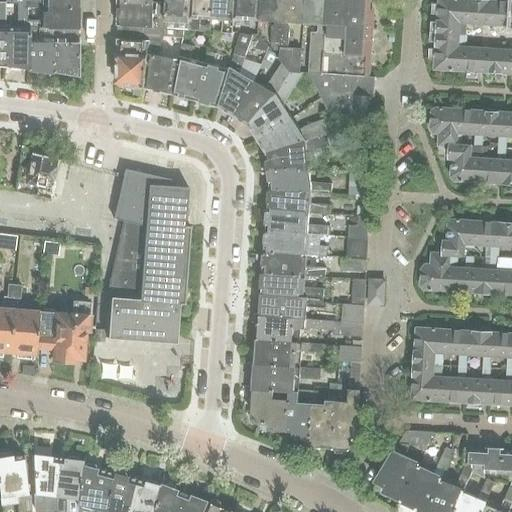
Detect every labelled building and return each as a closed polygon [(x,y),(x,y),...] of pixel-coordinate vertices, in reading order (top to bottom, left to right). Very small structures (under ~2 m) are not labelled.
[(18,21),(6,21),(6,66),(29,69),(29,37),(30,37),(30,28),(32,28),(32,21),(27,21),(27,14),(25,14),(24,0),(11,0),(12,4),(18,4),(18,21)] [(164,28),(166,0),(154,0),(154,5),(154,28),(164,28)] [(190,0),(166,0),(164,28),(164,37),(184,38),(184,31),(189,31),(190,0)] [(190,0),(189,31),(200,32),(200,26),(201,19),(211,20),(212,0),(190,0)] [(233,33),(233,19),(234,0),(212,0),(211,20),(223,21),(223,32),(233,33)] [(234,0),(233,19),(252,21),(251,33),(254,34),(260,34),(261,21),(259,21),(260,0),(234,0)] [(260,0),(259,21),(261,21),(275,22),(274,25),(272,26),(271,43),(280,43),(282,0),(260,0)] [(282,0),(280,43),(280,51),(279,60),(282,63),(290,73),(301,73),(302,49),(288,48),(290,27),(289,27),(289,23),(303,24),(304,0),(282,0)] [(326,0),(304,0),(303,24),(317,25),(316,33),(312,33),(309,75),(310,75),(321,75),(323,52),(324,38),(326,0)] [(326,0),(324,38),(323,52),(321,75),(344,77),(349,0),(326,0)] [(370,0),(349,0),(344,77),(369,78),(370,71),(373,17),(369,17),(370,0)] [(465,23),(467,0),(462,0),(439,0),(438,34),(466,35),(467,24),(475,25),(475,24),(465,23)] [(481,36),(490,37),(491,25),(489,25),(491,2),(490,2),(490,3),(486,3),(486,2),(467,0),(465,23),(475,24),(475,25),(482,25),(481,36)] [(118,26),(128,26),(154,28),(154,5),(118,2),(118,26)] [(491,25),(490,37),(491,26),(506,27),(505,38),(511,38),(511,4),(510,4),(510,3),(491,2),(489,25),(491,25)] [(53,29),(76,29),(77,29),(78,29),(77,28),(77,24),(78,24),(78,8),(77,8),(42,7),(42,8),(42,15),(37,15),(37,21),(32,21),(32,28),(42,29),(53,29)] [(118,26),(117,51),(149,53),(151,41),(150,41),(151,37),(163,39),(164,37),(164,28),(154,28),(128,26),(118,26)] [(53,72),(53,29),(42,29),(32,28),(30,28),(30,37),(29,37),(29,69),(28,70),(53,73),(53,72)] [(53,29),(53,72),(77,76),(78,37),(77,37),(77,29),(76,29),(53,29)] [(233,116),(254,80),(241,73),(249,48),(254,34),(251,33),(239,33),(235,47),(236,47),(230,70),(218,107),(233,116)] [(254,34),(249,48),(266,54),(269,47),(260,37),(260,36),(260,34),(254,34)] [(435,69),(462,70),(463,47),(473,48),(473,47),(474,47),(474,36),(466,35),(438,34),(435,69)] [(463,47),(462,70),(486,72),(487,49),(489,49),(490,37),(481,36),(481,47),(474,47),(473,47),(473,48),(463,47)] [(172,94),(174,85),(179,59),(155,55),(156,51),(160,52),(163,39),(151,37),(150,41),(151,41),(149,53),(146,88),(172,94)] [(487,49),(486,72),(510,73),(511,40),(511,38),(505,38),(505,49),(489,48),(490,37),(489,49),(487,49)] [(271,43),(271,47),(274,51),(280,51),(280,43),(271,43)] [(182,44),(179,59),(174,85),(172,94),(196,100),(205,62),(204,62),(190,59),(194,46),(182,44)] [(132,87),(133,86),(146,88),(149,53),(117,51),(117,78),(119,78),(119,80),(120,79),(123,83),(122,84),(123,84),(123,85),(132,87)] [(205,62),(196,100),(218,107),(230,70),(214,65),(217,53),(208,51),(204,62),(205,62)] [(254,80),(233,116),(248,125),(277,94),(290,73),(282,63),(266,87),(254,80)] [(277,94),(248,125),(257,139),(292,117),(284,105),(302,75),(301,74),(301,73),(290,73),(277,94)] [(321,75),(310,75),(329,116),(333,124),(363,126),(373,126),(374,97),(375,78),(369,78),(344,77),(321,75)] [(450,146),(457,146),(472,147),(472,145),(458,144),(459,134),(457,134),(459,110),(437,109),(432,113),(431,128),(435,128),(435,133),(440,133),(440,145),(450,146)] [(491,136),(491,135),(481,135),(483,112),(459,110),(457,134),(459,134),(475,135),(474,148),(482,148),(482,147),(483,135),(491,136)] [(481,135),(491,135),(491,136),(499,136),(498,148),(506,149),(507,137),(506,136),(505,136),(507,113),(483,112),(481,135)] [(300,130),(292,117),(257,139),(267,154),(267,153),(268,153),(306,140),(327,134),(325,126),(333,124),(329,116),(308,125),(300,130)] [(331,146),(327,134),(306,140),(268,153),(269,157),(267,158),(269,171),(310,170),(308,151),(314,150),(331,146)] [(450,146),(449,158),(453,159),(452,176),(455,181),(478,182),(480,159),(486,159),(486,158),(481,157),(471,157),(472,147),(457,146),(450,146)] [(486,158),(486,159),(480,159),(478,182),(502,183),(503,160),(505,161),(505,159),(506,149),(498,148),(497,158),(487,158),(486,158)] [(59,160),(60,159),(57,159),(57,161),(49,159),(50,157),(32,154),(26,180),(17,178),(15,192),(50,199),(50,197),(52,198),(52,197),(51,196),(58,161),(59,161),(59,160)] [(511,184),(511,159),(505,159),(505,161),(503,160),(502,183),(511,184)] [(186,219),(188,188),(170,186),(171,180),(133,171),(133,172),(125,170),(123,178),(122,179),(116,209),(114,219),(123,221),(105,299),(107,299),(111,299),(108,338),(176,344),(177,335),(179,304),(184,305),(190,227),(183,226),(184,219),(186,219)] [(312,192),(331,193),(332,184),(311,183),(310,170),(269,171),(270,184),(270,189),(312,192)] [(348,195),(348,196),(357,196),(369,197),(370,175),(349,174),(348,195)] [(330,214),(330,205),(311,204),(312,192),(270,189),(268,210),(310,213),(330,214)] [(357,196),(357,216),(359,216),(369,217),(369,197),(357,196)] [(268,210),(267,230),(321,234),(330,235),(330,227),(309,225),(310,213),(268,210)] [(347,236),(368,238),(369,217),(359,216),(357,216),(356,216),(355,227),(346,227),(345,236),(347,236)] [(474,245),(476,222),(453,221),(449,224),(448,242),(444,242),(443,255),(450,255),(465,256),(465,245),(481,247),(481,245),(474,245)] [(481,245),(481,247),(493,247),(492,258),(499,258),(500,247),(498,246),(499,224),(476,222),(474,245),(481,245)] [(511,224),(499,224),(498,246),(500,247),(511,248),(511,224)] [(307,255),(326,256),(327,248),(320,247),(321,234),(267,230),(265,252),(307,255)] [(346,258),(367,259),(368,238),(347,236),(346,258)] [(47,242),(46,252),(58,254),(59,244),(47,242)] [(306,276),(325,277),(325,268),(306,267),(307,255),(265,252),(263,272),(306,276)] [(450,255),(443,255),(433,254),(432,266),(426,265),(426,270),(423,269),(422,285),(425,289),(448,291),(449,268),(456,268),(457,257),(464,257),(465,256),(450,255)] [(346,258),(341,257),(340,271),(366,273),(367,259),(346,258)] [(449,268),(448,291),(471,292),(473,269),(483,270),(483,269),(473,268),(474,258),(467,257),(466,268),(456,268),(449,268)] [(498,271),(499,258),(492,258),(491,270),(483,269),(483,270),(473,269),(471,292),(495,293),(496,270),(498,271)] [(511,294),(511,259),(499,258),(498,271),(496,270),(495,293),(511,294)] [(262,294),(324,299),(324,289),(305,288),(306,276),(263,272),(262,294)] [(351,305),(365,306),(366,280),(353,279),(351,305)] [(384,305),(385,281),(383,281),(383,282),(373,282),(373,281),(371,281),(370,304),(372,304),(372,303),(382,304),(383,304),(384,305)] [(0,307),(0,357),(2,357),(2,351),(9,352),(9,358),(13,309),(13,303),(14,285),(7,285),(6,297),(3,297),(2,307),(0,307)] [(262,294),(260,316),(306,319),(307,307),(323,308),(324,299),(262,294)] [(72,313),(40,311),(38,311),(36,348),(53,350),(53,360),(73,361),(73,359),(83,360),(85,333),(90,333),(91,315),(91,303),(73,301),(72,313)] [(365,306),(351,305),(343,304),(341,322),(354,323),(364,324),(364,319),(365,306)] [(35,354),(36,348),(38,311),(13,309),(9,358),(10,352),(16,352),(16,358),(31,360),(31,354),(35,354)] [(259,340),(300,343),(301,329),(332,331),(333,321),(306,319),(260,316),(259,324),(260,324),(260,326),(257,329),(257,334),(259,337),(259,340)] [(332,331),(332,335),(362,337),(363,337),(364,324),(354,323),(341,322),(333,321),(332,331)] [(444,354),(445,331),(417,329),(415,364),(442,365),(443,355),(451,356),(451,354),(444,354)] [(96,330),(95,342),(104,342),(105,330),(96,330)] [(451,354),(451,356),(460,356),(460,367),(468,367),(468,357),(469,355),(467,355),(469,332),(445,331),(444,354),(451,354)] [(467,355),(469,355),(468,357),(484,358),(483,368),(490,368),(492,333),(469,332),(467,355)] [(511,334),(492,333),(490,368),(491,358),(508,359),(508,369),(511,369),(511,334)] [(256,365),(301,368),(301,352),(322,354),(323,345),(300,343),(259,340),(258,340),(257,351),(255,353),(254,359),(256,361),(256,365)] [(351,362),(361,363),(362,347),(340,346),(338,362),(351,362)] [(361,363),(351,362),(349,390),(359,391),(361,363)] [(442,365),(415,364),(413,399),(440,401),(442,378),(442,377),(441,377),(442,365)] [(273,391),(289,392),(299,393),(300,379),(321,380),(321,369),(301,368),(256,365),(255,365),(255,376),(252,375),(251,386),(254,386),(254,390),(273,391)] [(456,378),(450,378),(442,378),(440,401),(464,402),(466,379),(467,379),(468,367),(460,367),(459,367),(459,370),(456,370),(456,378)] [(467,379),(466,379),(464,402),(488,403),(490,368),(483,368),(483,380),(467,379)] [(490,368),(488,403),(511,405),(511,402),(511,369),(508,369),(507,381),(490,380),(490,368)] [(325,404),(313,404),(309,445),(312,446),(315,448),(320,449),(323,446),(333,447),(333,449),(337,402),(338,385),(330,385),(329,401),(325,401),(325,404)] [(273,391),(254,390),(253,415),(251,415),(250,419),(254,424),(259,424),(259,422),(264,423),(265,423),(270,423),(270,428),(273,429),(273,432),(283,432),(284,429),(286,429),(289,401),(273,400),(273,391)] [(357,437),(359,391),(349,390),(347,403),(337,402),(333,449),(336,449),(336,453),(346,453),(346,450),(349,450),(350,448),(351,437),(357,437)] [(289,392),(289,401),(286,429),(287,430),(294,431),(294,436),(296,439),(298,439),(298,442),(301,445),(309,445),(313,404),(298,403),(299,393),(289,392)] [(416,431),(407,431),(376,482),(384,486),(381,489),(382,494),(386,496),(391,495),(401,500),(418,467),(419,464),(418,464),(419,462),(405,456),(409,446),(424,453),(434,433),(416,431)] [(401,500),(400,501),(403,502),(405,507),(410,509),(415,508),(418,509),(417,510),(419,511),(421,511),(426,511),(443,476),(450,460),(452,451),(451,451),(446,448),(434,472),(421,466),(420,468),(418,467),(401,500)] [(466,458),(466,463),(472,464),(473,471),(472,473),(486,480),(487,480),(487,474),(501,475),(502,475),(504,450),(487,449),(466,448),(466,458)] [(501,475),(501,480),(511,481),(511,450),(504,450),(502,475),(501,475)] [(55,511),(56,477),(58,459),(49,458),(46,454),(39,453),(36,456),(33,456),(33,457),(35,504),(46,505),(45,511),(55,511)] [(17,511),(30,511),(30,496),(27,494),(24,466),(23,456),(12,458),(12,457),(9,457),(6,454),(0,454),(0,506),(17,504),(17,511)] [(58,459),(56,477),(55,511),(65,511),(66,499),(76,500),(76,506),(81,466),(82,462),(78,461),(76,458),(69,457),(66,460),(58,459)] [(443,476),(426,511),(454,511),(464,492),(463,491),(472,473),(473,471),(472,464),(466,463),(457,482),(443,476)] [(103,511),(111,474),(96,470),(94,466),(88,464),(81,466),(76,506),(90,509),(89,511),(103,511)] [(111,474),(103,511),(127,511),(135,480),(126,478),(124,474),(118,472),(114,475),(111,474)] [(152,511),(158,487),(157,486),(155,482),(148,480),(144,483),(141,482),(135,480),(127,511),(152,511)] [(494,483),(487,480),(486,480),(481,492),(478,498),(464,492),(454,511),(481,511),(487,500),(494,483)] [(176,511),(183,494),(175,490),(173,486),(167,484),(163,486),(160,485),(159,487),(158,487),(152,511),(176,511)] [(481,511),(510,511),(511,507),(511,488),(510,488),(501,506),(487,500),(481,511)] [(201,511),(206,502),(203,501),(201,497),(195,495),(191,497),(183,494),(176,511),(201,511)] [(226,511),(221,510),(222,509),(219,508),(220,506),(218,502),(213,500),(209,501),(209,502),(208,503),(206,502),(201,511),(226,511)]
